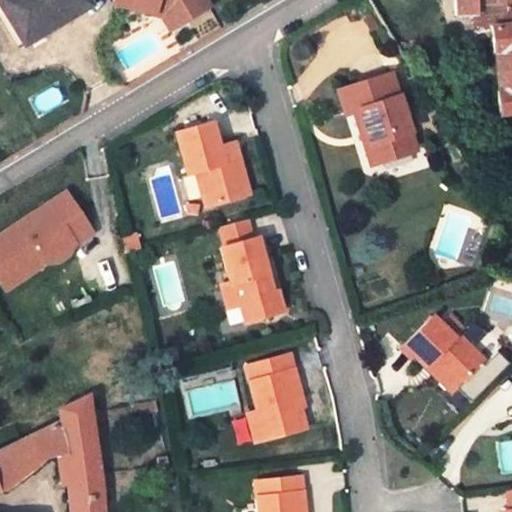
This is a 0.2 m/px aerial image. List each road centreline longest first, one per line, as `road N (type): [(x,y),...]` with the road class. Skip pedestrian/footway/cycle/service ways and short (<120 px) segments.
road 1 (residential): [(260,33),(368,436),(376,511)]
road 2 (unclassified): [(260,33),(142,96),(0,193)]
